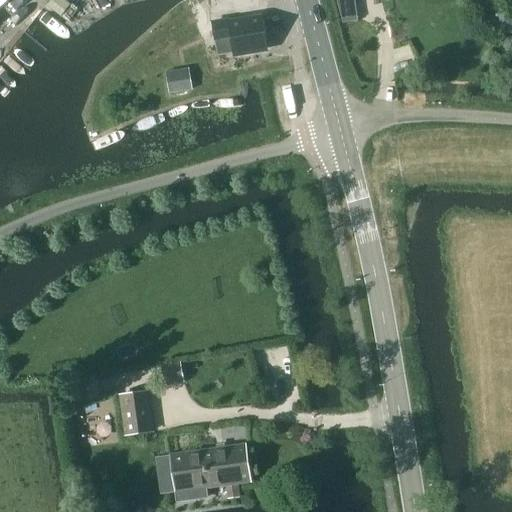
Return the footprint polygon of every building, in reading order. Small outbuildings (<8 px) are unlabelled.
[(268,48),(264,19),(230,24),(229,21),(213,23),(218,56),(268,48)] [(190,68),(165,72),(168,95),(193,91),(190,68)] [(182,362),(160,366),(164,387),(186,383),(182,362)] [(125,437),(155,433),(150,391),(119,395),(125,437)] [(246,444),(170,455),(175,493),(177,493),(178,501),(207,497),(206,488),(227,486),(229,499),(240,497),(238,484),(251,482),(246,444)]
